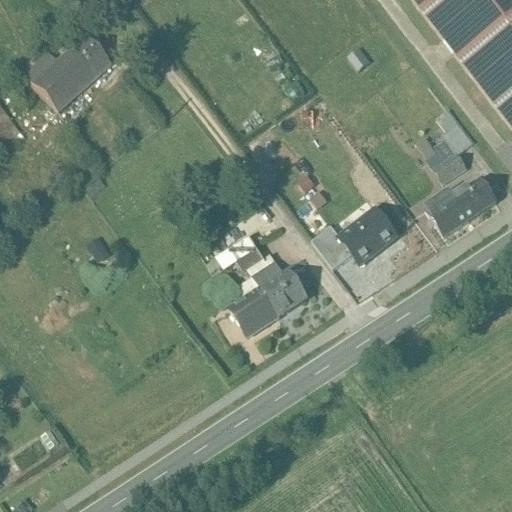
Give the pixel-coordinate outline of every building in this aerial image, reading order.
[(511,0),(407,0),(511,135),(511,0)] [(109,72),(83,43),(54,69),(50,72),(76,101),(109,72)] [(54,69),(43,58),(20,79),(56,119),(76,101),(50,72),(54,69)] [(472,149),(446,115),(436,124),(461,157),(472,149)] [(17,141),(6,125),(0,128),(0,143),(4,150),(17,141)] [(432,152),(425,143),(416,149),(427,165),(439,157),(434,151),(432,152)] [(456,160),(445,144),(434,151),(439,157),(446,166),(456,160)] [(427,165),(426,166),(442,189),(466,174),(457,159),(456,160),(446,166),(439,157),(427,165)] [(467,192),(454,201),(452,199),(426,216),(445,243),(468,228),(496,209),(481,187),(469,195),(467,192)] [(228,247),(273,221),(265,208),(220,233),(228,247)] [(334,230),(315,244),(337,273),(353,260),(363,273),(406,240),(382,208),(341,240),(334,230)] [(249,241),(228,254),(235,266),(256,252),(249,241)] [(256,252),(235,266),(243,278),(249,275),(264,265),(264,264),(256,252)] [(223,257),(216,262),(224,274),(231,269),(223,257)] [(270,260),(264,264),(264,265),(249,275),(261,295),(278,321),(307,303),(290,277),(283,281),(270,260)] [(261,295),(230,315),(247,341),(278,321),(261,295)] [(49,434),(40,440),(48,452),(57,446),(49,434)]
